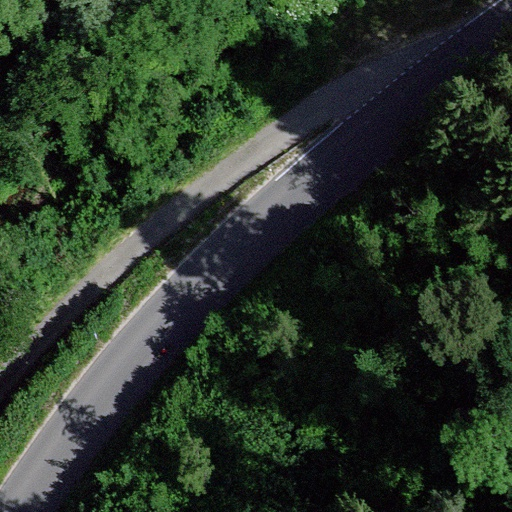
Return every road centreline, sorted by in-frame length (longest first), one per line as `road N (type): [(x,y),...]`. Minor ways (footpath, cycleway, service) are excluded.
road 1 (tertiary): [(511,25),(407,96),(130,321),(0,510)]
road 2 (track): [(511,6),(388,65),(232,178),(75,300),(0,393)]
